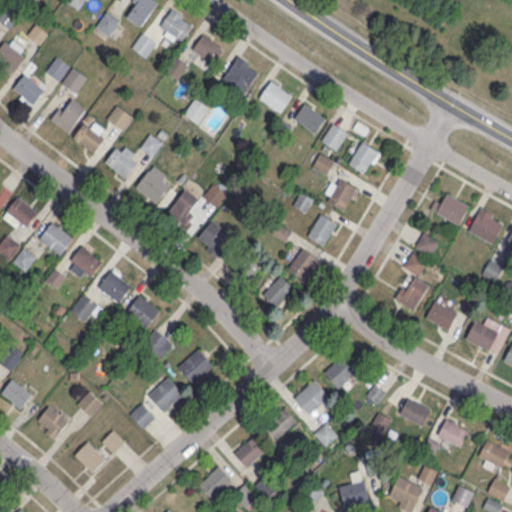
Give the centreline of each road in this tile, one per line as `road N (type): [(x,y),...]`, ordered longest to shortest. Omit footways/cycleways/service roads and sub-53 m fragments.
road 1 (residential): [(110,511),(311,331),(385,232),(433,143)]
road 2 (residential): [(0,130),(221,300),(278,362)]
road 3 (residential): [(219,0),(433,143)]
road 4 (tertiary): [(298,0),(511,133)]
road 5 (residential): [(511,408),(387,338),(340,296)]
